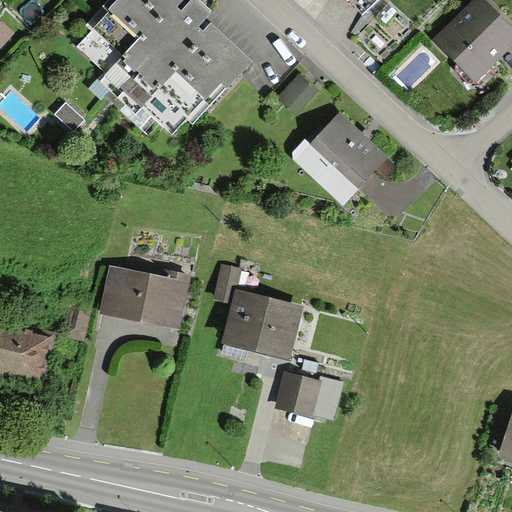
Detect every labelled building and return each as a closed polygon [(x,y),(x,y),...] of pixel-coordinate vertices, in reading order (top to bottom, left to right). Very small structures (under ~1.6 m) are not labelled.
[(181,3),(177,0),(111,0),(105,7),(211,104),(247,65),(208,30),(198,41),(191,35),(202,23),(188,9),(177,21),(171,15),(181,3)] [(511,35),(478,1),(435,45),(469,78),(511,35)] [(211,104),(105,7),(87,25),(193,123),(211,104)] [(0,20),(0,47),(14,33),(0,20)] [(193,123),(87,25),(71,43),(176,141),(193,123)] [(277,102),(292,116),(310,97),(295,83),(277,102)] [(382,163),(336,120),(297,162),(344,205),(382,163)] [(234,304),(241,268),(221,263),(213,299),(234,304)] [(159,277),(108,266),(98,315),(178,332),(190,275),(161,269),(159,277)] [(300,306),(238,290),(225,342),(287,357),(300,306)] [(68,336),(84,339),(92,299),(75,296),(68,336)] [(52,335),(0,323),(0,371),(39,382),(52,335)] [(319,382),(286,373),(277,408),(313,418),(314,413),(333,418),(343,383),(320,377),(319,382)] [(511,418),(500,461),(511,464),(511,418)]
